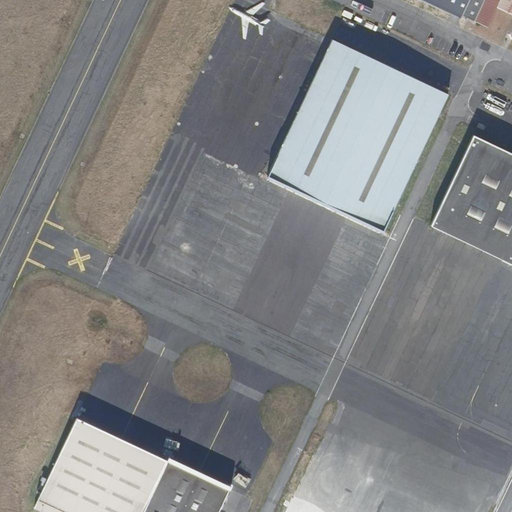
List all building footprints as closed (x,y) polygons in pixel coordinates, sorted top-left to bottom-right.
[(511,0),(420,0),(460,19),(462,16),(487,27),(497,8),(511,14),(511,0)] [(382,233),(448,94),(332,39),(331,40),(267,178),(382,233)] [(511,264),(511,153),(473,135),(430,225),(495,256),(511,264)] [(142,511),(167,460),(77,418),(55,464),(38,501),(62,511),(142,511)] [(218,511),(229,489),(169,461),(144,511),(218,511)]
